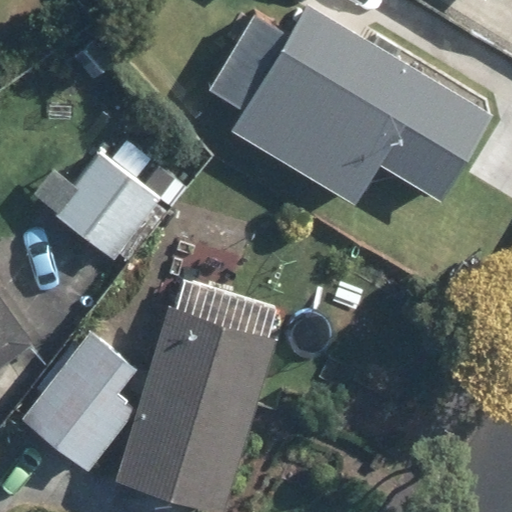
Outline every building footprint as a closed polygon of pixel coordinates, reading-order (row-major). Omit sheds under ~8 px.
[(223,74),(251,90),(230,128),(352,198),(375,158),(442,196),(492,109),(302,1),(282,37),(253,20),(223,74)] [(162,156),(140,182),(99,147),(51,204),(114,258),(162,201),(169,207),(191,181),(162,156)] [(0,361),(36,334),(0,286),(0,361)] [(279,334),(165,299),(133,407),(113,471),(228,506),(279,334)] [(86,464),(133,407),(113,391),(135,365),(86,326),(19,409),(86,464)]
